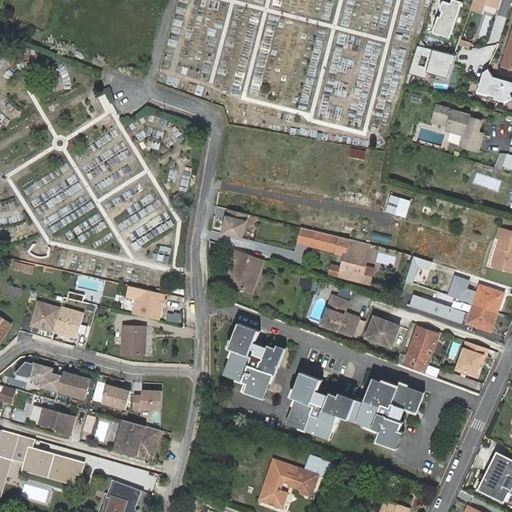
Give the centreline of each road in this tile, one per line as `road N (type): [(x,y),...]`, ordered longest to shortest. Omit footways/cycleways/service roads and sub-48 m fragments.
road 1 (residential): [(197,371),(195,244),(218,130),(210,114),(153,93),(150,75),(170,0)]
road 2 (residential): [(197,371),(130,369),(34,343),(0,362)]
road 3 (residential): [(440,511),(511,352)]
road 4 (residential): [(164,511),(189,436),(197,371)]
